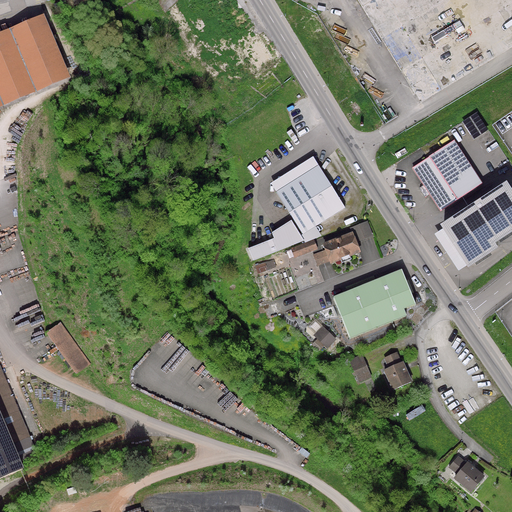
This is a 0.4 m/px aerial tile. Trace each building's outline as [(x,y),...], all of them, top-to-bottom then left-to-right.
[(64,0),(53,4),(56,12),(88,0),(64,0)] [(45,13),(0,32),(0,107),(72,76),(45,13)] [(478,110),(463,119),(475,137),(489,129),(478,110)] [(483,181),(454,138),(413,166),(442,208),(483,181)] [(270,183),(276,192),(319,165),(313,156),(270,183)] [(346,207),(319,165),(276,192),(303,234),(316,226),(346,207)] [(511,231),(511,186),(507,178),(439,222),(442,226),(434,231),(458,269),(466,264),(468,267),(499,247),(497,244),(495,242),(511,231)] [(301,235),(291,220),(272,232),(274,238),(248,248),(253,260),(304,240),(301,235)] [(367,220),(352,227),(358,241),(373,235),(367,220)] [(321,235),(316,226),(303,234),(301,235),(304,240),(305,242),(321,235)] [(361,252),(353,231),(323,243),(325,249),(330,261),(331,263),(340,260),(342,263),(352,259),(351,256),(361,252)] [(314,239),(291,248),(295,258),(318,249),(314,239)] [(330,261),(325,249),(313,254),(318,266),(330,261)] [(274,260),(265,262),(267,270),(276,267),(274,260)] [(265,262),(255,266),(258,274),(268,270),(267,270),(265,262)] [(416,304),(402,268),(333,296),(350,338),(407,315),(405,308),(416,304)] [(328,348),(336,339),(315,319),(307,328),(328,348)] [(60,324),(45,335),(75,376),(91,365),(60,324)] [(392,390),(412,381),(404,361),(401,362),(397,352),(384,358),(388,367),(383,369),(392,390)] [(372,377),(362,354),(349,360),(358,383),(372,377)] [(0,475),(23,466),(17,451),(33,445),(0,365),(0,475)] [(448,467),(457,474),(466,462),(458,456),(448,467)] [(457,474),(453,478),(471,492),(485,476),(468,461),(466,462),(457,474)]
